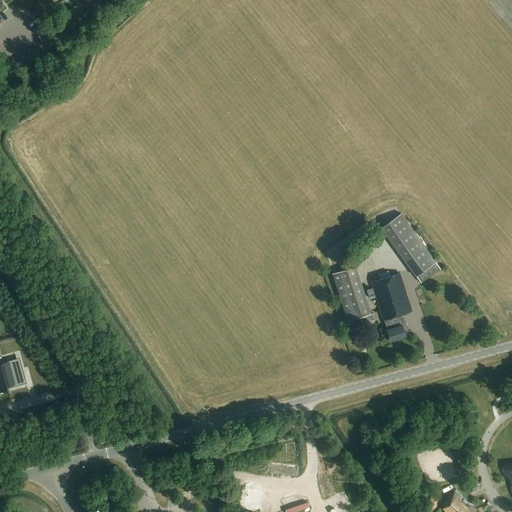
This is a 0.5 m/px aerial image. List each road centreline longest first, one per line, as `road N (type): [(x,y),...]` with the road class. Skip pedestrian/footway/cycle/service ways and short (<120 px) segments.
road 1 (tertiary): [(49,469),(511,345)]
road 2 (residential): [(95,0),(0,79)]
